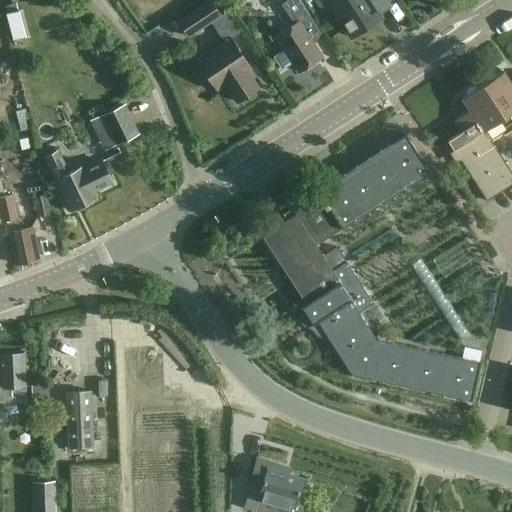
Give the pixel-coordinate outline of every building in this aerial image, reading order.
[(208,0),(177,21),(188,36),(220,15),(209,0),(208,0)] [(292,62),(298,71),(322,56),(299,22),(309,15),(299,0),(286,0),(281,4),(294,24),(275,36),(284,49),(273,56),(281,69),(292,62)] [(326,0),(351,37),(381,17),(370,0),(326,0)] [(225,83),(237,101),(258,88),(246,69),(250,66),(231,38),(197,60),(216,89),(225,83)] [(511,82),(511,83),(503,71),(498,73),(494,72),(489,73),(487,77),(486,81),(478,86),(474,85),(469,86),(467,90),(466,94),(462,97),(469,109),(453,119),(460,130),(446,139),(486,200),(511,183),(511,172),(490,139),(502,132),(503,134),(511,128),(511,82)] [(139,133),(125,104),(102,115),(116,144),(139,133)] [(278,223),(261,234),(306,303),(301,307),(312,324),(311,328),(313,331),(315,333),(318,335),(321,336),(324,337),(327,336),(351,374),(470,400),(471,401),(479,368),(483,350),(471,347),(465,346),(463,358),(406,345),(376,339),(358,311),(373,302),(346,261),(332,270),(319,250),(315,245),(342,228),(430,171),(406,134),(336,179),(282,213),(286,218),(278,223)] [(97,196),(94,191),(112,182),(102,160),(84,169),(82,166),(68,173),(57,151),(46,156),(71,209),(97,196)] [(0,196),(0,213),(2,221),(6,220),(15,263),(39,258),(32,226),(20,228),(12,193),(0,196)] [(38,216),(50,214),(46,194),(33,196),(38,216)] [(333,241),(319,250),(332,270),(346,261),(333,241)] [(0,401),(26,401),(26,395),(24,352),(0,352),(0,358),(1,384),(0,384),(0,401)] [(50,384),(31,384),(32,403),(50,402),(50,384)] [(92,446),(92,430),(90,390),(66,391),(68,431),(69,447),(92,446)] [(260,511),(301,511),(304,505),(295,502),(302,478),(278,471),(280,466),(257,459),(250,481),(262,485),(255,510),(260,511)] [(55,511),(55,480),(32,481),(33,511),(55,511)]
